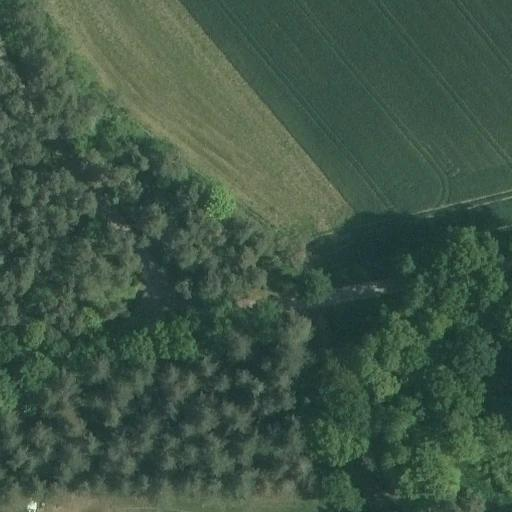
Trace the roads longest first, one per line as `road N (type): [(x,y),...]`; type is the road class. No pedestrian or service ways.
road 1 (residential): [(167,319),(511,257)]
road 2 (residential): [(167,319),(142,256),(46,133),(0,49)]
road 3 (unclassified): [(0,352),(167,319)]
